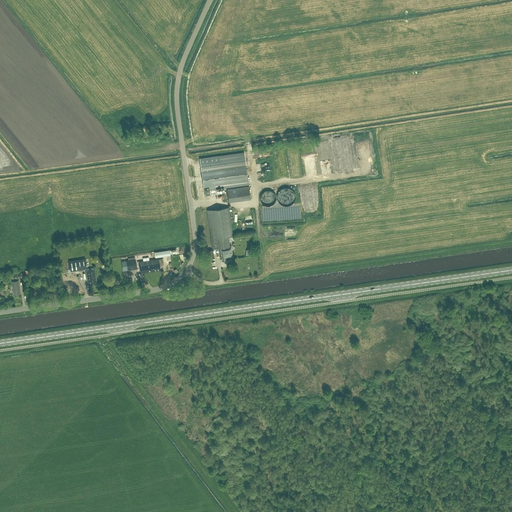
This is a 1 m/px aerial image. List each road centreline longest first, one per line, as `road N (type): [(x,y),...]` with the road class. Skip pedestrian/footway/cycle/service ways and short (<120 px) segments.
road 1 (primary): [(0,344),(511,271)]
road 2 (unclassified): [(0,311),(157,289),(185,272),(193,252),(176,72),(207,0)]
